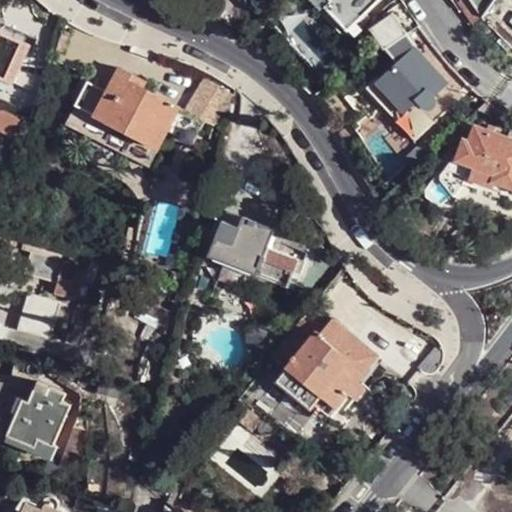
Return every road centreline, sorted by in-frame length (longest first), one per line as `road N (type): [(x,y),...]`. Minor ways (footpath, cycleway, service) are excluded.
road 1 (tertiary): [(436,276),(387,238),(326,147),(241,61),(122,0)]
road 2 (unclassified): [(448,403),(470,348),(467,324),(436,276)]
road 3 (unclassified): [(361,511),(448,403)]
road 4 (residential): [(511,92),(469,62),(422,0)]
